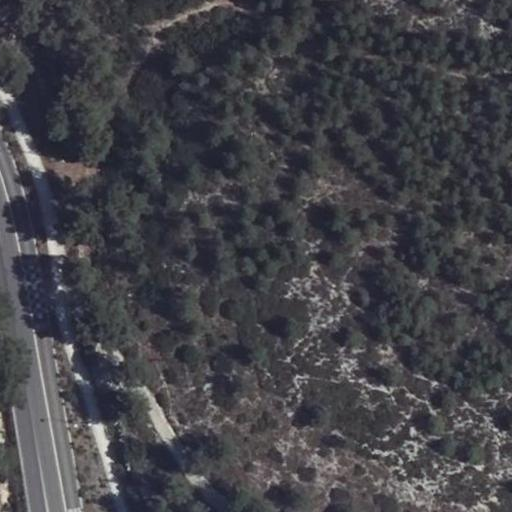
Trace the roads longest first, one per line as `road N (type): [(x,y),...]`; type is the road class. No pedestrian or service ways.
road 1 (track): [(234,511),(178,458),(142,389),(99,337),(10,276)]
road 2 (tertiary): [(0,236),(47,511)]
